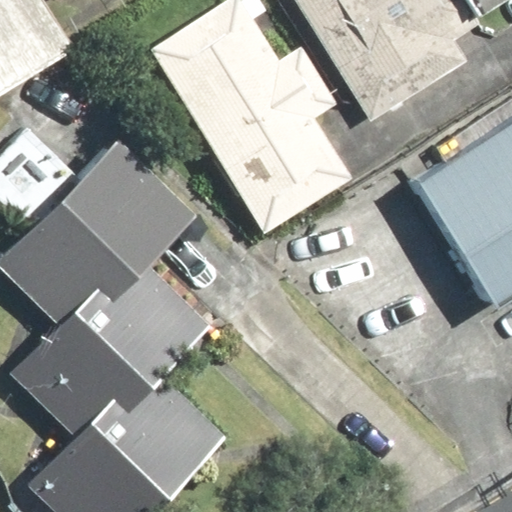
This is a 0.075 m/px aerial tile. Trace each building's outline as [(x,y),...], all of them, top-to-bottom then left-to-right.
[(43,0),(1,0),(0,1),(0,103),(78,53),(43,0)] [(464,0),(301,0),(380,122),(473,63),(458,40),(481,26),(464,0)] [(243,2),(162,52),(279,236),(365,182),(324,119),(344,107),(308,50),(283,66),(243,2)] [(511,287),(511,115),(405,180),(482,306),(511,287)] [(126,128),(4,258),(76,325),(30,373),(90,430),(38,486),(66,511),(168,511),(243,433),(182,377),(232,324),(167,264),(216,212),(126,128)]
